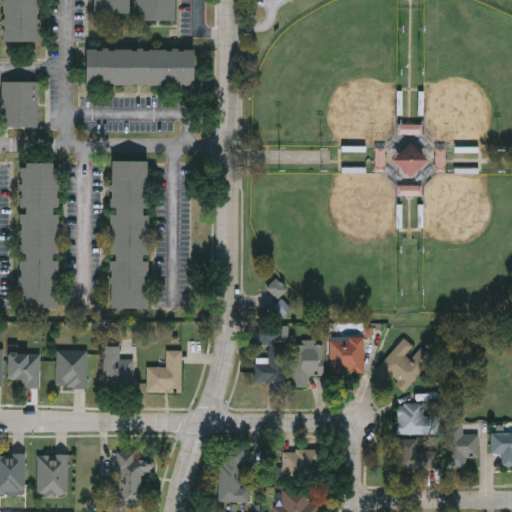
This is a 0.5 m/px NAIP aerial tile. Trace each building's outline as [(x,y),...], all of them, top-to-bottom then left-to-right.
[(38,0),(38,42),(2,42),(2,0),(38,0)] [(129,0),(129,14),(93,13),(93,0),(129,0)] [(176,0),(176,21),(136,21),(136,0),(176,0)] [(192,49),(192,85),(84,85),(84,49),(192,49)] [(38,82),(38,127),(1,127),(1,82),(38,82)] [(422,133),(422,123),(398,123),(398,133),(422,133)] [(391,158),(408,141),(427,159),(410,176),(391,158)] [(375,170),(375,147),(384,147),(384,170),(375,170)] [(435,170),(435,147),(444,147),(444,170),(435,170)] [(109,308),(110,160),(147,160),(146,308),(109,308)] [(19,308),(19,163),(56,163),(56,308),(19,308)] [(422,185),(422,194),(398,194),(398,185),(422,185)] [(265,343),(259,334),(271,326),(277,335),(265,343)] [(364,372),(329,372),(330,337),(364,337),(364,372)] [(433,359),(405,392),(377,368),(404,338),(413,346),(405,354),(411,359),(420,348),(433,359)] [(323,376),(309,376),(309,386),(297,386),(297,340),(323,340),(323,376)] [(104,347),(120,347),(120,360),(133,360),(133,389),(104,389),(104,347)] [(269,358),(269,347),(284,347),(284,394),(270,394),(270,382),(254,382),(254,358),(269,358)] [(87,351),(87,388),(56,388),(56,351),(87,351)] [(147,392),(147,367),(166,367),(166,351),(182,351),(182,392),(147,392)] [(40,354),(40,388),(25,388),(25,382),(10,382),(10,354),(40,354)] [(440,435),(397,435),(397,404),(424,404),(424,415),(440,415),(440,435)] [(466,466),(448,466),(448,423),(463,423),(463,434),(478,434),(478,457),(466,457),(466,466)] [(511,466),(501,466),(501,453),(490,453),(490,433),(511,433),(511,466)] [(219,502),(220,448),(242,449),(242,487),(249,487),(249,503),(219,502)] [(315,450),(315,481),(279,481),(279,450),(315,450)] [(118,452),(136,452),(136,459),(154,459),(154,474),(145,474),(145,505),(118,505),(118,452)] [(0,454),(25,454),(25,494),(0,494),(0,454)] [(37,455),(68,455),(68,496),(37,496),(37,455)] [(309,502),(320,502),(320,511),(275,511),(275,508),(281,508),(281,492),(309,492),(309,502)]
